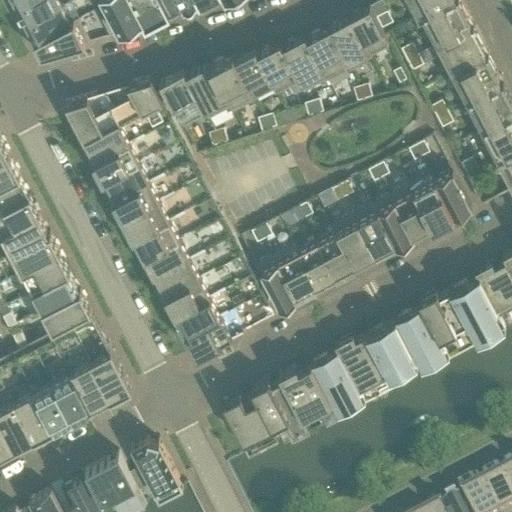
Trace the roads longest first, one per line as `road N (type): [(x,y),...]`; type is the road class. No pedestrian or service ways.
road 1 (residential): [(173,396),(511,218)]
road 2 (residential): [(11,90),(173,396)]
road 3 (residential): [(324,0),(11,90)]
road 4 (residential): [(0,487),(173,396)]
road 5 (residential): [(379,511),(511,443)]
road 6 (residential): [(173,396),(231,511)]
